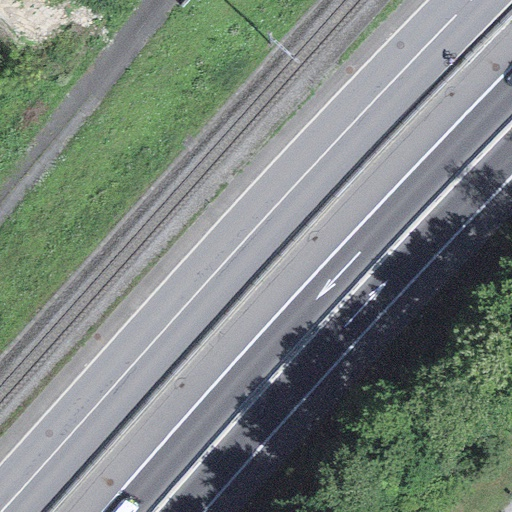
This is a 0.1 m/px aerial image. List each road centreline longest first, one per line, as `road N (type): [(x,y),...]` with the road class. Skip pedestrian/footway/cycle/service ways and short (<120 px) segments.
road 1 (primary): [(471,0),(1,511)]
road 2 (trunk): [(511,93),(125,511)]
road 3 (trunk): [(180,511),(511,153)]
